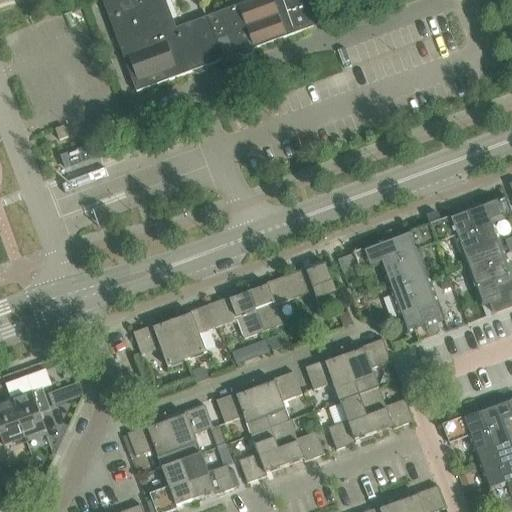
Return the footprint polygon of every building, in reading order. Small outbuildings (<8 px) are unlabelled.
[(299,0),(258,0),(251,3),(176,31),(164,0),(198,0),(205,16),(206,15),(200,0),(104,0),(102,1),(137,94),(310,30),(299,0)] [(328,23),(319,0),(317,0),(326,23),(323,24),(323,25),(328,23)] [(56,131),(60,140),(60,142),(70,139),(66,128),(56,131)] [(91,149),(57,161),(61,173),(95,160),(91,149)] [(511,217),(511,215),(506,199),(468,213),(482,252),(501,245),(493,225),(511,217)] [(427,218),(431,227),(438,246),(456,239),(464,258),(482,252),(468,213),(442,223),(439,216),(436,214),(427,218)] [(431,227),(393,241),(407,279),(426,272),(419,253),(438,246),(431,227)] [(381,267),(388,286),(407,279),(393,241),(355,255),(362,274),(381,267)] [(511,275),(501,245),(482,252),(504,313),(511,309),(511,297),(511,275)] [(493,314),(496,316),(504,313),(482,252),(464,258),(482,308),(490,306),(493,314)] [(287,278),(296,301),(314,294),(322,314),(342,306),(328,267),(308,274),(307,271),(287,278)] [(426,272),(407,279),(430,341),(439,337),(440,334),(437,325),(444,323),(426,272)] [(269,289),(250,296),(265,335),(285,327),(278,308),(296,301),(287,278),(268,286),(269,289)] [(417,341),(421,344),(430,341),(407,279),(388,286),(407,336),(415,334),(417,341)] [(231,299),(211,307),(220,330),(238,323),(245,342),(265,335),(250,296),(232,302),(231,299)] [(193,317),(174,324),(188,363),(208,356),(201,337),(220,330),(211,307),(192,314),(193,317)] [(188,363),(174,324),(155,331),(154,328),(134,335),(143,358),(162,351),(169,370),(188,363)] [(361,397),(381,390),(373,371),(392,364),(384,342),(364,349),(365,352),(347,359),(361,397)] [(268,343),(235,350),(238,363),(271,357),(268,343)] [(334,386),(341,405),(361,397),(347,359),(328,366),(327,363),(307,370),(315,393),(334,386)] [(12,401),(26,441),(47,433),(41,416),(51,412),(45,394),(53,390),(48,375),(7,390),(12,401)] [(276,385),(257,392),(272,430),(292,423),(285,404),(303,397),(295,375),(275,382),(276,385)] [(361,397),(375,436),(394,429),(395,432),(415,424),(406,401),(387,408),(381,390),(361,397)] [(245,419),(252,438),(272,430),(257,392),(239,399),(238,396),(218,403),(226,426),(245,419)] [(357,443),(375,436),(361,397),(341,405),(348,423),(329,430),(338,453),(358,446),(357,443)] [(0,435),(5,449),(26,441),(12,401),(0,405),(0,435)] [(511,402),(482,413),(496,451),(511,445),(511,436),(508,425),(511,423),(511,402)] [(187,418),(169,425),(183,463),(203,456),(196,437),(215,430),(206,407),(186,415),(187,418)] [(469,440),(476,459),(496,451),(482,413),(444,428),(451,446),(469,440)] [(292,423),(272,430),(287,469),(305,462),(306,465),(326,457),(317,434),(298,441),(292,423)] [(156,452),(163,471),(183,463),(169,425),(150,432),(149,429),(129,436),(137,459),(156,452)] [(268,476),(287,469),(272,430),(252,438),(259,456),(240,463),(248,486),(269,478),(268,476)] [(511,445),(496,451),(511,494),(511,445)] [(511,511),(511,494),(496,451),(476,459),(495,509),(502,506),(504,511),(511,511)] [(203,456),(183,463),(198,502),(216,495),(217,498),(237,490),(228,468),(210,474),(203,456)] [(179,509),(198,502),(183,463),(163,471),(170,489),(151,496),(156,511),(178,511),(180,511),(179,509)] [(401,505),(403,511),(443,511),(447,511),(438,488),(418,495),(419,498),(401,505)]
